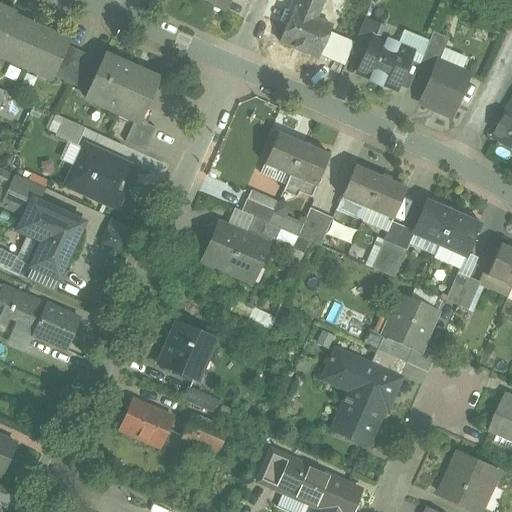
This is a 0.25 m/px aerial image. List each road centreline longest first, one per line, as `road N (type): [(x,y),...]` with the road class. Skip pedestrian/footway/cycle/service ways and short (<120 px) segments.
road 1 (residential): [(51,476),(241,67)]
road 2 (residential): [(511,208),(241,67)]
road 3 (residential): [(241,67),(90,0)]
road 4 (residential): [(383,511),(440,390)]
